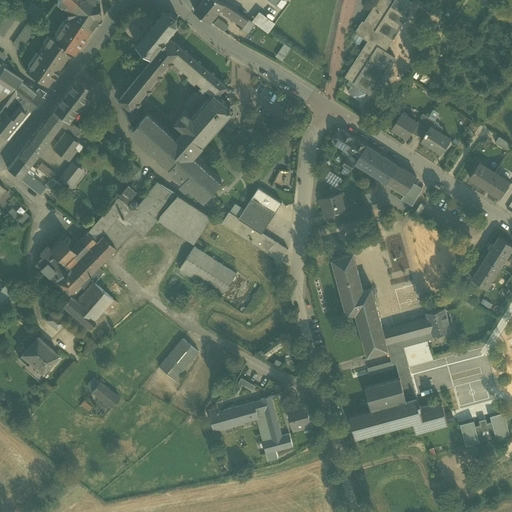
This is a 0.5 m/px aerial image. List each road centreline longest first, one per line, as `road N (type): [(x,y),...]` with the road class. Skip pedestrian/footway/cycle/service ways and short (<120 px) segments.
road 1 (residential): [(327,108),(308,150),(296,294),(354,511)]
road 2 (residential): [(511,225),(327,108)]
road 3 (residential): [(126,0),(0,155)]
road 4 (residential): [(327,108),(225,46),(180,8)]
